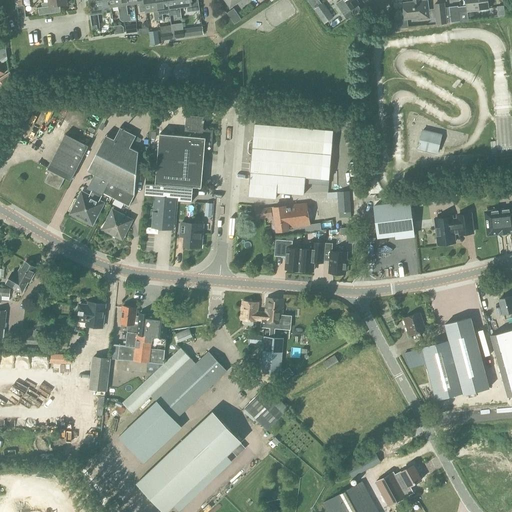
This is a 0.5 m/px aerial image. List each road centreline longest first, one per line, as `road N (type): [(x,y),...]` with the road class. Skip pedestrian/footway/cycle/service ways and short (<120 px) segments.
road 1 (residential): [(218,280),(234,106),(205,0)]
road 2 (unclassified): [(475,511),(351,292)]
road 3 (unclassified): [(218,280),(103,265),(0,208)]
road 4 (unclassified): [(511,263),(351,292)]
road 5 (unclassified): [(351,292),(218,280)]
